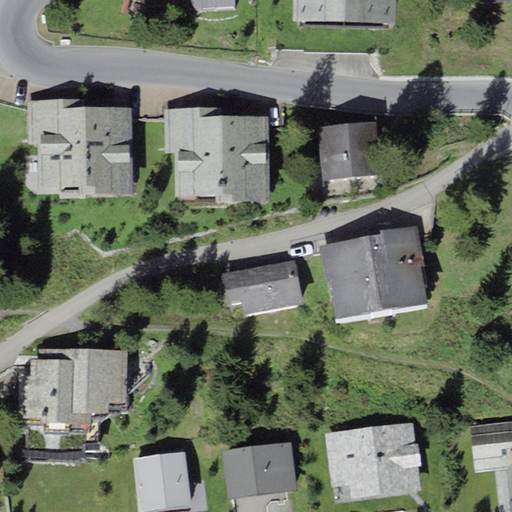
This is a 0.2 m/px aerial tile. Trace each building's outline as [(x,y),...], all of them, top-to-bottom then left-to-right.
[(292,0),(292,20),(395,22),(395,0),(292,0)] [(86,185),(85,107),(85,99),(27,100),(28,132),(38,132),(38,185),(82,185),(86,185)] [(131,106),(85,107),(86,185),(82,185),(82,196),(132,196),(131,106)] [(220,108),(165,109),(165,150),(175,150),(175,194),(216,194),(216,202),(272,201),(271,116),(220,117),(220,108)] [(377,121),(316,126),(320,177),(381,172),(377,121)] [(336,318),(427,302),(421,266),(425,265),(417,223),(381,229),(381,234),(319,245),(326,282),(329,282),(336,318)] [(294,259),(222,272),(227,303),(240,300),(243,313),(302,302),(294,259)] [(125,350),(40,349),(40,359),(31,359),(31,375),(17,375),(17,417),(40,417),(40,424),(92,425),(92,411),(109,411),(109,401),(125,401),(125,350)] [(473,473),(509,469),(511,505),(511,420),(469,424),(473,473)] [(413,423),(324,433),(330,487),(350,485),(351,498),(421,490),(418,466),(421,466),(419,443),(416,444),(413,423)] [(291,442),(222,450),(227,499),(297,491),(291,442)] [(192,504),(185,451),(133,458),(139,511),(192,504)]
